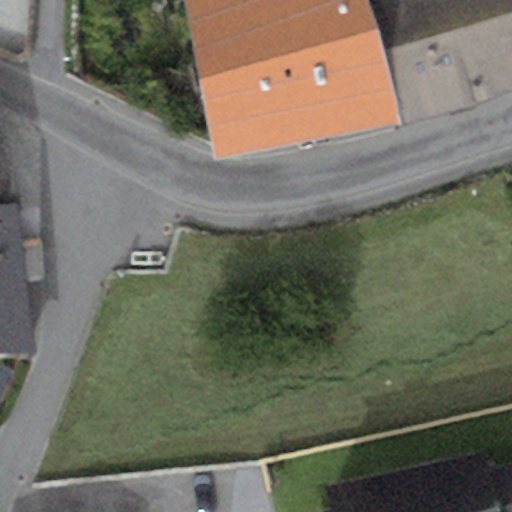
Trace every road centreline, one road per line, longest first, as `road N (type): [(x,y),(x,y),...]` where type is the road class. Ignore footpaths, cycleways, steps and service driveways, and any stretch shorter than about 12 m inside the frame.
road 1 (residential): [(111,141),(164,172),(268,199),(511,136)]
road 2 (unclassified): [(0,492),(66,317),(111,141)]
